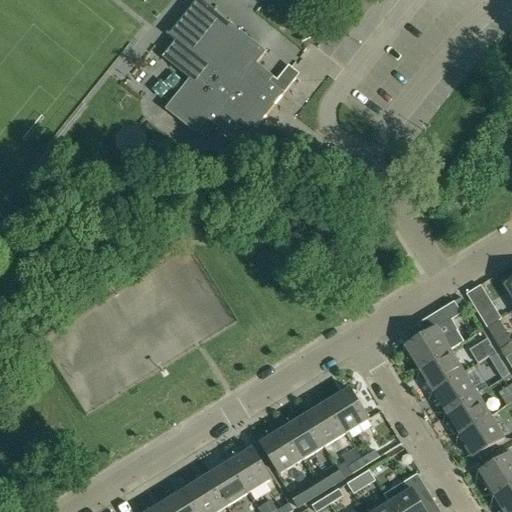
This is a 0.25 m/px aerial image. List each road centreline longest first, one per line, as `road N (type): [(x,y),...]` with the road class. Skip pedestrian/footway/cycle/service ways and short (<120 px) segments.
road 1 (residential): [(74,511),(360,339)]
road 2 (residential): [(367,147),(345,147),(328,129),(327,109),(411,0)]
road 3 (residential): [(468,511),(360,339)]
road 4 (residential): [(367,147),(448,284)]
road 5 (residential): [(444,53),(367,147)]
